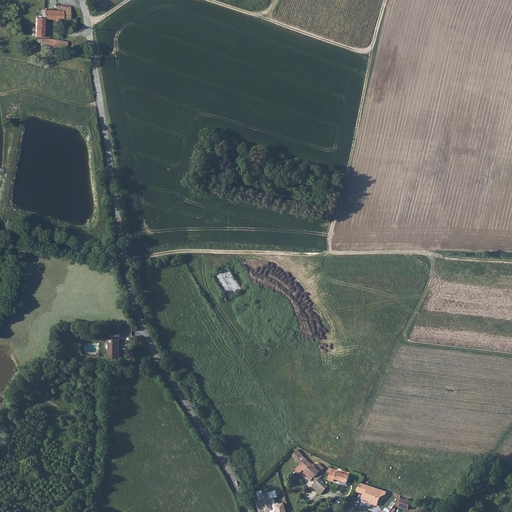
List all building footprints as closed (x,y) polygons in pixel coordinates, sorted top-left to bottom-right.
[(54,12),(39,11),(38,20),(53,20),(53,22),(57,22),(57,20),(66,19),(67,8),(54,8),(54,12)] [(31,19),(30,37),(37,38),(38,20),(31,19)] [(39,47),(39,50),(43,50),(43,48),(64,51),(65,42),(37,40),(34,40),(34,44),(37,44),(37,47),(39,47)] [(119,339),(108,339),(108,358),(118,359),(119,339)] [(300,447),(293,453),(301,463),(308,456),(300,447)] [(307,470),(315,463),(308,456),(301,463),(299,465),(301,468),(304,466),(307,470)] [(321,476),(327,466),(320,458),(315,463),(307,470),(318,481),(321,476)] [(336,476),(349,480),(352,469),(345,467),(344,468),(334,465),(331,477),(335,479),(336,476)] [(323,494),(330,483),(321,476),(318,481),(314,486),(323,494)] [(361,482),(356,491),(363,493),(362,500),(377,505),(383,489),(361,482)] [(262,490),(256,492),(259,500),(257,500),(259,509),(265,507),(266,511),(269,510),(270,511),(271,511),(277,511),(286,511),(284,502),(279,503),(278,502),(271,504),(270,499),(277,497),(275,490),(262,493),(262,490)] [(399,502),(408,505),(411,498),(402,495),(399,502)]
